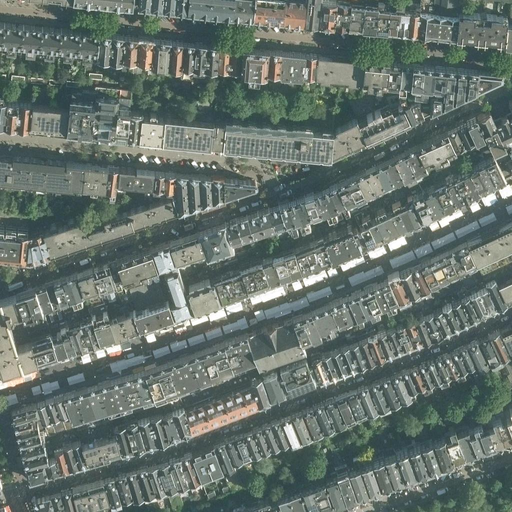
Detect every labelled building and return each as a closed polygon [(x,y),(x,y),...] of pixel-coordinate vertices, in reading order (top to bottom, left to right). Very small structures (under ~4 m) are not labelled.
[(163,9),(163,0),(138,0),(138,6),(163,9)] [(187,11),(188,0),(163,0),(163,9),(187,11)] [(198,12),(199,0),(188,0),(187,11),(190,11),(198,12)] [(210,13),(211,0),(199,0),(198,12),(210,13)] [(221,15),(222,0),(211,0),(210,13),(221,15)] [(233,16),(234,0),(222,0),(221,15),(233,16)] [(243,17),(244,0),(234,0),(233,16),(243,17)] [(253,18),(254,0),(244,0),(243,17),(246,17),(253,18)] [(263,19),(264,0),(254,0),(253,18),(263,19)] [(272,20),(274,0),(264,0),(263,19),(272,20)] [(283,21),(284,0),(274,0),(272,20),(283,21)] [(303,23),(305,0),(284,0),(283,21),(303,23)] [(320,0),(305,0),(303,23),(318,25),(321,1),(320,0)] [(336,0),(336,2),(333,26),(388,31),(397,32),(398,32),(406,33),(407,33),(410,5),(410,0),(336,0)] [(431,36),(434,0),(419,0),(419,6),(416,34),(431,36)] [(455,38),(458,11),(459,5),(459,0),(434,0),(431,36),(455,38)] [(511,0),(459,0),(459,5),(472,7),(472,0),(479,0),(508,3),(507,16),(504,43),(511,43),(511,0)] [(333,26),(336,2),(321,1),(318,25),(333,26)] [(416,34),(419,6),(410,5),(407,33),(416,34)] [(469,39),(471,13),(458,11),(455,38),(469,39)] [(480,41),(483,14),(471,13),(469,39),(480,41)] [(491,42),(494,15),(483,14),(480,41),(491,42)] [(504,43),(507,16),(494,15),(491,42),(504,43)] [(21,45),(23,25),(16,24),(12,24),(11,24),(5,23),(4,23),(2,43),(7,44),(7,51),(16,52),(16,44),(21,45)] [(40,47),(42,27),(42,26),(42,27),(35,26),(30,25),(30,26),(24,25),(23,25),(21,45),(26,45),(26,53),(35,54),(35,46),(40,47)] [(59,49),(61,28),(61,29),(54,28),(49,27),(43,27),(42,27),(40,47),(45,47),(44,55),(54,56),(54,48),(59,49)] [(78,51),(80,30),(80,31),(73,30),(68,29),(62,29),(62,28),(61,28),(59,49),(64,49),(63,57),(73,58),(73,50),(78,51)] [(98,53),(100,32),(99,32),(92,32),(87,31),(81,31),(81,30),(80,30),(78,51),(83,51),(82,59),(92,60),(93,52),(98,53)] [(109,59),(112,34),(100,32),(98,53),(97,58),(109,59)] [(121,60),(124,35),(112,34),(109,59),(121,60)] [(136,66),(139,36),(124,35),(121,60),(121,64),(125,65),(125,59),(132,60),(132,65),(136,66)] [(149,81),(151,64),(154,38),(139,36),(136,66),(140,66),(140,60),(147,61),(147,67),(143,66),(142,80),(149,81)] [(169,66),(171,40),(165,39),(160,39),(155,38),(154,38),(151,64),(169,66)] [(180,67),(183,41),(171,40),(169,66),(180,67)] [(193,66),(195,42),(183,41),(180,67),(180,74),(192,75),(193,66)] [(204,68),(207,43),(195,42),(193,66),(199,67),(198,76),(201,77),(201,78),(199,80),(198,89),(202,89),(204,68)] [(216,69),(219,45),(207,43),(204,68),(216,69)] [(228,71),(231,46),(219,45),(216,69),(228,71)] [(240,72),(243,47),(231,46),(228,71),(240,72)] [(252,80),(256,48),(243,47),(240,72),(248,73),(247,80),(252,80)] [(267,75),(269,50),(256,48),(252,80),(258,81),(258,74),(267,75)] [(280,78),(281,51),(269,50),(267,75),(267,77),(280,78)] [(290,99),(292,75),(304,76),(305,53),(281,51),(280,78),(279,98),(290,99)] [(315,77),(317,54),(305,53),(304,76),(315,77)] [(363,82),(363,81),(365,59),(317,54),(315,77),(321,78),(320,81),(330,82),(331,79),(347,80),(346,83),(356,84),(357,81),(363,82)] [(387,84),(389,62),(365,59),(363,81),(368,82),(368,86),(380,88),(381,83),(387,84)] [(399,86),(401,63),(389,62),(387,84),(386,90),(390,91),(391,85),(399,86)] [(410,85),(412,64),(401,63),(399,86),(398,92),(405,92),(405,85),(410,85)] [(420,94),(423,65),(412,64),(410,85),(415,86),(414,94),(420,94)] [(432,87),(434,66),(423,65),(420,94),(427,95),(427,87),(432,87)] [(441,107),(445,67),(434,66),(432,87),(435,88),(434,96),(432,96),(431,101),(430,112),(441,107)] [(464,96),(467,69),(445,67),(441,107),(464,96)] [(476,90),(478,71),(467,69),(464,96),(476,90)] [(476,90),(501,79),(502,73),(478,71),(476,90)] [(96,79),(95,84),(124,87),(119,137),(127,138),(129,112),(131,90),(143,92),(144,84),(103,80),(104,75),(95,75),(95,79),(96,79)] [(20,93),(21,85),(8,84),(8,92),(20,93)] [(91,134),(119,137),(124,87),(95,84),(95,90),(82,89),(82,90),(70,89),(68,106),(66,132),(91,134)] [(32,95),(33,87),(21,85),(20,93),(32,95)] [(226,107),(228,93),(216,92),(214,105),(226,107)] [(419,105),(420,100),(420,94),(414,94),(416,97),(409,101),(417,118),(424,115),(419,105)] [(417,118),(409,101),(408,101),(405,95),(400,97),(403,104),(411,121),(417,118)] [(32,102),(30,102),(31,99),(21,98),(21,101),(19,101),(17,127),(29,128),(32,102)] [(17,127),(19,101),(7,99),(4,126),(17,127)] [(431,101),(420,100),(419,105),(424,115),(430,112),(431,101)] [(511,100),(509,102),(511,109),(511,112),(506,115),(501,117),(494,121),(489,111),(477,116),(493,151),(506,145),(505,143),(508,142),(511,139),(511,100)] [(66,132),(68,106),(32,102),(29,128),(66,132)] [(411,121),(403,104),(392,109),(400,126),(411,121)] [(400,126),(392,109),(390,106),(367,117),(368,120),(359,125),(367,141),(381,135),(386,132),(400,126)] [(174,143),(178,109),(175,108),(175,114),(165,113),(164,118),(162,141),(174,143)] [(186,144),(190,110),(178,109),(174,143),(186,144)] [(198,145),(202,111),(190,110),(186,144),(198,145)] [(210,146),(213,120),(213,118),(204,117),(204,111),(202,111),(198,145),(210,146)] [(139,139),(141,116),(141,113),(129,112),(127,138),(139,139)] [(162,141),(164,118),(157,117),(157,113),(150,112),(149,117),(141,116),(139,139),(162,141)] [(222,147),(225,123),(225,121),(219,121),(219,118),(215,117),(214,121),(213,120),(210,146),(222,147)] [(367,141),(359,125),(356,117),(334,127),(336,131),(333,132),(331,158),(367,141)] [(485,136),(476,117),(466,122),(476,143),(479,142),(478,140),(485,136)] [(476,143),(466,122),(456,126),(465,145),(472,142),(473,144),(476,143)] [(331,158),(333,132),(302,129),(293,130),(287,129),(287,127),(277,128),(271,128),(271,126),(262,127),(256,126),(256,124),(246,125),(240,125),(240,123),(231,124),(225,123),(222,147),(319,156),(331,158)] [(468,151),(465,145),(456,126),(447,131),(457,152),(459,155),(468,151)] [(457,152),(447,131),(416,145),(426,167),(457,152)] [(431,177),(426,167),(416,145),(405,150),(393,156),(365,169),(375,191),(380,201),(385,198),(420,182),(431,177)] [(511,155),(507,148),(495,153),(498,161),(511,155)] [(505,178),(491,149),(483,153),(486,160),(497,182),(505,178)] [(82,186),(85,163),(84,163),(0,154),(0,182),(2,183),(2,180),(48,185),(48,188),(64,189),(64,186),(70,187),(71,185),(82,186)] [(497,182),(486,160),(478,164),(488,186),(497,182)] [(94,192),(96,164),(85,163),(82,186),(90,187),(90,192),(94,192)] [(106,189),(108,166),(96,164),(94,192),(97,193),(98,188),(106,189)] [(488,186),(478,164),(469,168),(480,190),(488,186)] [(114,201),(116,182),(118,166),(117,166),(109,166),(108,166),(106,189),(109,190),(109,196),(108,196),(107,202),(114,201)] [(153,186),(155,170),(146,169),(118,166),(116,182),(153,186)] [(480,190),(469,168),(461,172),(472,194),(480,190)] [(375,191),(365,169),(356,173),(366,196),(375,191)] [(163,187),(165,171),(155,170),(153,186),(153,188),(160,189),(160,187),(163,187)] [(173,192),(175,172),(165,171),(163,187),(167,187),(166,191),(173,192)] [(224,196),(248,188),(253,186),(253,187),(255,186),(256,185),(256,184),(257,184),(257,183),(256,182),(256,181),(255,180),(254,180),(253,180),(223,177),(218,176),(199,174),(199,175),(175,172),(173,192),(172,196),(177,211),(189,207),(224,196)] [(472,194),(461,172),(453,175),(463,198),(472,194)] [(366,196),(356,173),(346,178),(357,200),(366,196)] [(463,198),(453,175),(444,179),(455,202),(463,198)] [(361,209),(346,178),(337,182),(351,214),(361,209)] [(455,202),(444,179),(433,185),(444,208),(455,202)] [(351,214),(337,182),(329,186),(339,209),(344,207),(349,217),(352,216),(351,214)] [(444,208),(433,185),(422,190),(433,213),(444,208)] [(339,209),(329,186),(322,189),(321,190),(335,222),(336,222),(335,218),(338,216),(336,210),(339,209)] [(335,222),(321,190),(313,192),(321,215),(327,213),(330,220),(326,221),(327,225),(335,222)] [(433,213),(422,190),(411,195),(422,218),(433,213)] [(321,215),(313,192),(304,195),(312,218),(321,215)] [(422,218),(411,195),(411,194),(407,196),(410,202),(406,204),(415,221),(421,218),(422,218)] [(312,218),(304,195),(296,198),(307,228),(311,226),(309,220),(312,218)] [(177,211),(172,196),(127,211),(132,226),(177,211)] [(307,228),(296,198),(287,201),(296,225),(300,223),(302,229),(307,228)] [(400,229),(391,211),(387,213),(385,208),(389,206),(385,198),(380,201),(378,202),(382,210),(392,232),(400,229)] [(415,221),(406,204),(403,206),(400,199),(396,201),(397,202),(407,225),(408,225),(415,221)] [(296,225),(287,201),(279,204),(287,226),(291,224),(295,237),(300,235),(296,225)] [(407,225),(397,202),(393,204),(395,209),(391,211),(400,229),(407,225)] [(302,271),(295,249),(291,238),(287,226),(279,204),(270,207),(269,207),(276,230),(281,243),(284,253),(291,275),(301,271),(302,271)] [(276,230),(269,207),(258,211),(265,232),(265,233),(276,230)] [(30,214),(30,212),(19,211),(7,210),(0,209),(0,214),(6,215),(18,216),(30,217),(30,214)] [(392,232),(382,210),(378,211),(380,216),(376,218),(384,236),(392,232)] [(132,226),(127,211),(85,224),(90,240),(132,226)] [(265,232),(258,211),(246,215),(254,236),(265,232)] [(254,236),(246,215),(236,218),(243,240),(254,236)] [(384,236),(376,218),(372,220),(370,215),(366,217),(376,240),(384,236)] [(90,240),(85,224),(83,218),(75,220),(74,217),(49,225),(50,229),(43,231),(50,253),(90,240)] [(376,240),(366,217),(363,219),(365,224),(361,225),(363,230),(369,244),(376,240)] [(243,240),(236,218),(225,222),(232,243),(243,240)] [(369,244),(363,230),(359,232),(353,219),(350,221),(352,225),(361,247),(369,244)] [(511,219),(511,220),(511,219),(466,241),(483,278),(486,283),(495,279),(506,303),(506,302),(507,303),(508,302),(511,299),(511,219)] [(232,243),(225,222),(212,226),(220,252),(234,247),(232,243)] [(361,247),(352,225),(348,227),(349,229),(338,234),(337,231),(329,234),(330,237),(324,239),(332,259),(361,247)] [(220,252),(212,226),(198,231),(207,256),(220,252)] [(50,253),(43,231),(42,229),(32,233),(39,257),(50,253)] [(14,258),(16,232),(5,231),(2,257),(14,258)] [(207,256),(198,231),(170,241),(182,276),(210,266),(207,256)] [(26,260),(28,234),(16,232),(14,258),(26,260)] [(39,257),(32,233),(28,234),(26,260),(30,260),(39,257)] [(322,263),(314,241),(310,243),(309,239),(298,243),(299,247),(295,249),(302,271),(322,263)] [(332,259),(324,239),(319,241),(318,240),(314,241),(322,263),(332,259)] [(193,309),(183,279),(182,276),(170,241),(169,241),(152,247),(158,266),(160,273),(164,271),(173,300),(169,302),(174,316),(193,309)] [(483,278),(466,241),(457,245),(468,270),(467,270),(467,276),(468,279),(471,283),(474,282),(483,278)] [(291,275),(284,253),(281,243),(270,246),(269,245),(258,249),(270,282),(271,282),(291,275)] [(468,270),(457,245),(448,249),(458,271),(466,268),(467,271),(467,270),(468,270)] [(158,266),(152,247),(117,259),(125,279),(125,282),(149,273),(148,269),(158,266)] [(270,282),(258,249),(247,253),(251,264),(259,286),(270,282)] [(465,286),(463,281),(458,271),(448,249),(439,254),(453,285),(456,290),(465,286)] [(453,285),(439,254),(430,258),(440,280),(444,289),(453,285)] [(440,280),(430,258),(429,259),(421,262),(421,263),(430,284),(440,280)] [(125,279),(117,259),(108,262),(114,277),(116,284),(117,287),(121,286),(120,281),(125,279)] [(248,290),(240,268),(238,259),(228,262),(239,294),(248,290)] [(114,277),(108,262),(101,264),(107,280),(114,277)] [(239,294),(228,262),(211,268),(211,270),(221,300),(239,294)] [(430,284),(421,263),(410,268),(424,300),(435,295),(430,284)] [(107,280),(101,264),(92,267),(100,290),(116,284),(114,277),(107,280)] [(259,286),(251,264),(240,268),(248,290),(259,286)] [(169,302),(160,273),(158,266),(148,269),(149,273),(125,282),(131,300),(140,328),(174,316),(169,302)] [(104,300),(100,290),(92,267),(77,273),(84,293),(88,306),(89,307),(97,304),(104,302),(104,300)] [(424,300),(410,268),(399,272),(408,294),(415,309),(426,304),(424,300)] [(221,300),(211,270),(202,273),(212,303),(221,300)] [(84,293),(77,273),(77,272),(70,275),(79,302),(83,301),(81,294),(84,293)] [(408,294),(399,272),(389,277),(399,298),(408,294)] [(212,303),(202,273),(192,276),(202,306),(211,303),(212,303)] [(79,302),(70,275),(61,278),(69,299),(72,298),(74,304),(71,305),(72,311),(81,308),(79,302)] [(202,306),(192,276),(183,279),(193,309),(202,306)] [(401,303),(399,298),(389,277),(381,280),(392,305),(393,306),(401,303)] [(69,299),(61,278),(54,280),(62,305),(66,304),(65,300),(69,299)] [(506,303),(495,279),(486,283),(487,285),(497,307),(506,303)] [(66,317),(62,305),(54,280),(45,283),(58,320),(66,317)] [(392,305),(381,280),(373,284),(382,304),(386,302),(388,307),(392,305)] [(467,290),(476,286),(474,282),(471,283),(465,286),(467,290)] [(58,320),(45,283),(35,286),(52,334),(62,331),(59,323),(58,320)] [(382,304),(373,284),(365,287),(376,312),(379,311),(377,306),(382,304)] [(497,307),(487,285),(478,290),(488,312),(491,310),(497,307)] [(52,334),(35,287),(25,290),(16,293),(31,340),(52,334)] [(380,323),(376,312),(365,287),(357,291),(366,311),(369,319),(373,317),(376,324),(380,323)] [(128,298),(125,288),(120,289),(124,300),(128,298)] [(488,312),(478,290),(468,294),(479,316),(485,313),(488,312)] [(366,311),(357,291),(348,295),(356,314),(359,320),(364,318),(362,313),(366,311)] [(470,320),(460,298),(456,291),(447,295),(451,302),(461,324),(470,320)] [(31,340),(16,293),(0,298),(0,371),(1,371),(20,365),(38,360),(31,340)] [(479,316),(468,294),(460,298),(470,320),(479,316)] [(119,295),(111,297),(114,305),(122,302),(119,295)] [(356,314),(348,295),(338,299),(347,318),(356,314)] [(306,296),(296,298),(298,306),(308,303),(306,296)] [(114,305),(111,297),(104,300),(104,302),(106,307),(114,305)] [(347,318),(338,299),(329,302),(337,322),(338,322),(347,318)] [(140,328),(131,300),(107,309),(116,336),(140,328)] [(283,313),(291,310),(288,301),(280,303),(283,313)] [(106,307),(104,302),(97,304),(99,310),(106,307)] [(337,322),(329,302),(320,306),(331,331),(335,329),(332,324),(337,322)] [(461,324),(451,302),(441,307),(452,329),(461,324)] [(91,314),(89,307),(88,306),(83,308),(85,315),(91,314)] [(331,331),(320,306),(311,310),(319,329),(324,327),(326,333),(331,331)] [(452,329),(441,307),(432,311),(443,333),(452,329)] [(116,336),(107,309),(97,313),(98,318),(95,319),(93,314),(91,314),(92,317),(100,341),(101,341),(115,337),(116,336)] [(321,333),(319,329),(311,310),(302,314),(312,337),(321,333)] [(443,333),(432,311),(423,315),(432,337),(443,333)] [(312,337),(302,314),(293,317),(303,340),(312,337)] [(432,337),(423,315),(414,319),(422,341),(432,337)] [(100,341),(92,317),(81,321),(89,345),(100,341)] [(274,364),(308,351),(303,340),(293,317),(275,323),(263,327),(247,333),(256,361),(262,378),(270,400),(285,394),(274,364)] [(422,341),(414,319),(405,323),(413,344),(422,341)] [(76,348),(70,328),(67,329),(65,321),(59,323),(62,331),(68,351),(76,348)] [(89,345),(81,321),(69,324),(70,328),(76,348),(89,345)] [(511,347),(511,322),(499,329),(509,349),(511,347)] [(413,344),(405,323),(395,326),(404,348),(413,344)] [(404,348),(395,326),(386,330),(394,352),(404,348)] [(511,356),(509,349),(499,329),(488,334),(500,358),(501,360),(503,366),(506,371),(510,380),(511,378),(511,356)] [(394,352),(386,330),(377,334),(385,355),(394,352)] [(68,351),(62,331),(52,334),(58,354),(68,351)] [(256,361),(247,333),(235,337),(245,365),(256,361)] [(358,341),(355,333),(345,336),(349,344),(357,366),(366,363),(358,341)] [(58,354),(52,334),(31,340),(38,360),(58,354)] [(385,355),(377,334),(367,337),(376,359),(385,355)] [(500,358),(488,334),(477,339),(489,363),(500,358)] [(245,365),(235,337),(224,341),(234,369),(245,365)] [(376,359),(367,337),(358,341),(366,363),(376,359)] [(489,363),(477,339),(466,344),(477,368),(478,368),(489,363)] [(234,369),(224,341),(222,341),(213,345),(222,371),(222,373),(234,369)] [(357,366),(349,344),(339,348),(348,370),(357,366)] [(477,368),(466,344),(458,348),(467,367),(472,365),(473,369),(477,368)] [(222,371),(213,345),(202,349),(211,375),(222,371)] [(329,377),(321,355),(318,347),(308,351),(320,381),(329,377)] [(348,370),(339,348),(330,352),(339,373),(348,370)] [(467,367),(458,348),(450,352),(461,375),(465,373),(463,369),(467,367)] [(211,375),(202,349),(190,353),(199,379),(211,375)] [(308,351),(274,364),(285,394),(289,392),(289,393),(315,383),(315,382),(320,381),(308,351)] [(339,373),(330,352),(321,355),(329,377),(339,373)] [(461,375),(450,352),(441,355),(450,374),(455,372),(457,377),(461,375)] [(199,379),(190,353),(179,357),(188,383),(199,379)] [(450,374),(441,355),(433,358),(444,382),(448,380),(446,376),(450,374)] [(191,390),(188,383),(179,357),(168,361),(179,394),(189,391),(191,390)] [(444,382),(433,358),(425,361),(434,381),(438,379),(440,384),(444,382)] [(492,371),(503,366),(501,360),(490,366),(492,371)] [(179,394),(168,361),(156,365),(165,391),(168,399),(179,394)] [(434,381),(425,361),(417,364),(428,389),(432,387),(430,382),(434,381)] [(428,389),(417,364),(409,367),(418,387),(422,386),(424,390),(428,389)] [(165,391),(156,365),(145,368),(153,395),(165,391)] [(418,387),(409,367),(401,371),(412,395),(416,394),(414,389),(418,387)] [(153,395),(145,368),(134,372),(143,398),(153,395)] [(412,395),(401,371),(390,375),(401,400),(412,396),(412,395)] [(510,380),(506,371),(486,381),(489,388),(510,380)] [(147,410),(146,406),(143,398),(134,372),(133,373),(122,376),(132,402),(134,410),(136,419),(144,446),(156,442),(149,415),(147,410)] [(259,405),(251,381),(247,372),(225,380),(225,378),(214,382),(226,417),(259,405)] [(401,400),(390,375),(378,379),(390,405),(401,400)] [(132,402),(122,376),(110,380),(120,406),(132,402)] [(270,400),(262,378),(251,381),(259,405),(270,400)] [(390,405),(378,379),(367,383),(379,409),(390,405)] [(120,406),(110,380),(99,383),(108,410),(120,406)] [(226,417),(214,382),(199,388),(201,393),(211,423),(220,420),(226,417)] [(108,410),(99,383),(87,387),(96,414),(108,410)] [(379,409),(367,383),(357,388),(367,411),(368,414),(379,409)] [(96,414),(87,387),(75,390),(87,425),(98,422),(96,414)] [(367,411),(357,388),(345,392),(356,415),(357,418),(363,416),(361,413),(367,411)] [(87,425),(75,390),(64,394),(71,415),(76,428),(87,425)] [(201,427),(191,396),(189,391),(179,394),(192,430),(201,427)] [(356,415),(345,392),(335,396),(346,422),(346,423),(352,420),(351,417),(356,415)] [(211,423),(201,393),(191,396),(201,427),(203,426),(211,423)] [(478,398),(476,393),(467,397),(469,402),(478,398)] [(71,415),(64,394),(55,396),(61,415),(65,413),(66,416),(71,415)] [(192,430),(179,394),(168,399),(158,402),(159,406),(161,412),(161,414),(169,439),(192,430)] [(61,415),(55,396),(46,399),(53,422),(58,421),(56,416),(61,415)] [(346,422),(335,396),(323,401),(335,426),(346,422)] [(53,422),(46,399),(38,401),(41,413),(43,420),(47,418),(48,421),(47,421),(50,431),(47,432),(48,436),(49,436),(57,434),(53,422)] [(41,413),(38,401),(28,404),(12,409),(14,419),(41,413)] [(337,431),(323,401),(313,405),(324,430),(326,435),(337,431)] [(159,406),(158,402),(146,406),(147,410),(159,406)] [(324,430),(313,405),(302,409),(313,434),(324,430)] [(313,434),(302,409),(291,413),(302,438),(313,434)] [(169,439),(161,414),(161,412),(149,415),(156,442),(169,439)] [(31,420),(35,419),(36,422),(43,421),(43,420),(41,413),(14,419),(16,427),(32,423),(31,420)] [(302,438),(291,413),(279,418),(290,441),(291,443),(302,438)] [(511,440),(511,434),(507,420),(501,422),(500,417),(496,419),(505,443),(511,440)] [(121,452),(113,426),(111,418),(98,422),(87,425),(76,428),(80,441),(88,462),(89,462),(89,461),(121,452)] [(290,441),(279,418),(270,422),(280,444),(290,441)] [(144,446),(136,419),(125,422),(132,449),(144,446)] [(505,443),(496,419),(492,420),(494,425),(488,427),(495,446),(496,446),(496,447),(505,443)] [(495,446),(488,427),(488,425),(482,427),(480,420),(476,421),(477,425),(486,450),(495,446)] [(46,428),(43,421),(36,422),(32,423),(16,427),(19,436),(39,430),(46,428)] [(132,449),(125,422),(113,426),(121,452),(132,449)] [(280,444),(270,422),(261,425),(271,448),(280,444)] [(465,457),(455,429),(453,424),(449,425),(452,434),(445,437),(454,461),(461,459),(465,457)] [(271,448),(261,425),(252,429),(261,452),(271,448)] [(476,453),(470,434),(466,425),(455,429),(465,457),(476,453)] [(486,450),(477,425),(474,426),(476,432),(470,434),(476,453),(477,453),(479,452),(480,454),(484,453),(483,451),(486,450)] [(46,428),(39,430),(19,436),(20,442),(21,444),(41,438),(48,436),(47,432),(46,428)] [(261,452),(252,429),(242,432),(252,456),(254,461),(260,458),(258,453),(261,452)] [(252,456),(242,432),(234,436),(243,459),(252,456)] [(454,461),(445,437),(444,434),(432,439),(441,466),(454,461)] [(243,459),(234,436),(223,440),(235,468),(241,466),(239,461),(243,459)] [(46,448),(43,438),(41,438),(21,444),(24,454),(46,448)] [(441,466),(432,439),(420,443),(429,470),(441,466)] [(235,468),(223,440),(213,444),(231,491),(242,487),(235,468)] [(88,462),(80,441),(71,444),(77,465),(88,462)] [(429,470),(420,443),(407,448),(417,474),(429,470)] [(77,465),(71,444),(62,446),(62,448),(68,467),(69,467),(77,465)] [(231,491),(213,444),(189,453),(200,478),(203,487),(208,499),(208,500),(231,491)] [(55,455),(53,451),(52,446),(48,448),(46,448),(24,454),(26,465),(44,460),(48,459),(48,457),(55,455)] [(68,467),(62,448),(53,451),(55,455),(55,457),(59,470),(68,467)] [(417,474),(407,448),(395,452),(404,479),(417,474)] [(404,479),(395,452),(383,456),(392,483),(404,479)] [(200,478),(189,453),(180,457),(179,457),(189,483),(200,478)] [(381,487),(371,460),(363,463),(361,456),(357,457),(369,491),(377,489),(377,488),(381,487)] [(392,483),(383,456),(371,460),(381,487),(392,483)] [(59,470),(55,457),(48,459),(44,460),(47,473),(59,470)] [(189,483),(179,457),(168,460),(177,486),(178,486),(189,483)] [(369,491),(357,457),(353,459),(356,466),(348,469),(357,495),(361,494),(369,491)] [(47,473),(44,460),(26,465),(30,478),(31,478),(47,473)] [(177,486),(168,460),(158,463),(167,489),(172,505),(174,510),(184,507),(178,486),(177,486)] [(167,489),(158,463),(146,466),(156,493),(167,489)] [(156,493),(146,466),(125,472),(132,495),(133,497),(143,494),(148,511),(161,511),(161,508),(156,493)] [(345,500),(336,473),(333,466),(329,467),(331,475),(324,477),(325,479),(333,504),(345,500)] [(357,495),(348,469),(336,473),(345,500),(357,495)] [(132,495),(125,472),(114,475),(121,498),(132,495)] [(121,498),(114,475),(103,479),(110,502),(121,498)] [(110,502),(103,479),(72,488),(78,508),(100,502),(100,505),(110,502)] [(333,504),(325,479),(313,483),(321,508),(333,504)] [(310,511),(321,508),(313,483),(300,487),(309,511),(310,511)] [(208,499),(203,487),(192,492),(196,504),(208,499)] [(309,511),(300,487),(288,492),(295,511),(309,511)] [(78,508),(72,488),(60,491),(63,503),(64,503),(66,511),(78,509),(78,508)] [(63,503),(60,491),(35,498),(34,501),(34,502),(38,511),(58,505),(63,503)] [(295,511),(288,492),(284,493),(283,491),(276,493),(277,496),(276,496),(277,499),(281,511),(295,511)] [(281,511),(277,499),(270,501),(269,499),(264,501),(267,511),(281,511)] [(267,511),(264,501),(258,503),(259,505),(252,508),(253,511),(267,511)]
